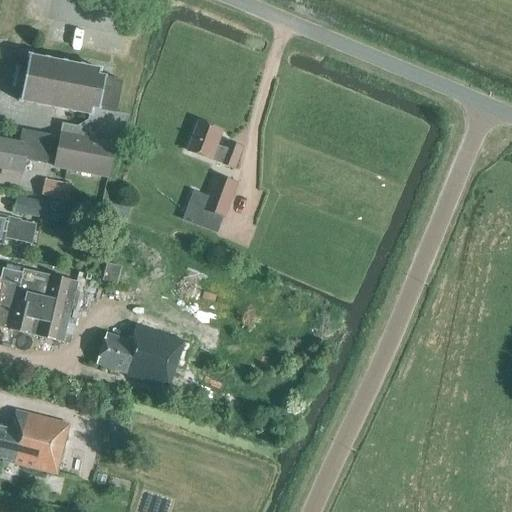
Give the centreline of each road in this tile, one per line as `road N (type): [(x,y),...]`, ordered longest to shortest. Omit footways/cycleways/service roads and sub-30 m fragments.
road 1 (unclassified): [(486,107),(311,511)]
road 2 (unclassified): [(231,0),(486,107)]
road 3 (track): [(0,356),(56,360),(72,352),(92,316),(110,309)]
